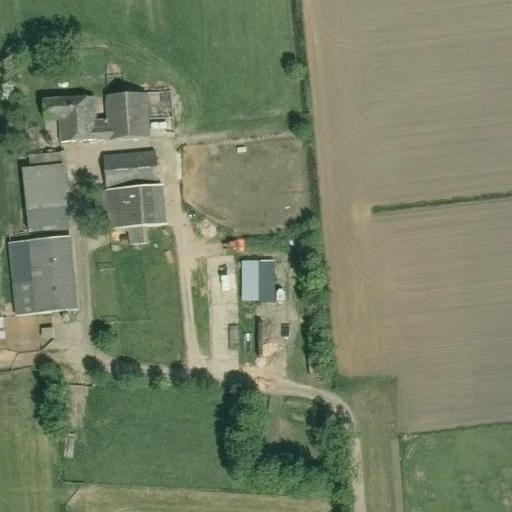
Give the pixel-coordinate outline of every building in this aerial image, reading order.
[(107,98),(108,129),(109,141),(149,139),(147,96),(107,98)] [(109,141),(108,129),(96,130),(95,99),(44,101),(45,120),(59,120),(60,143),(109,141)] [(157,186),(154,153),(101,158),(104,191),(157,186)] [(21,234),(61,232),(58,168),(18,170),(21,234)] [(28,241),(28,242),(12,244),(15,283),(32,281),(36,318),(78,313),(71,237),(28,241)] [(253,282),(248,331),(271,333),(276,271),(263,270),(262,283),(253,282)] [(3,352),(6,379),(29,377),(25,350),(3,352)]
